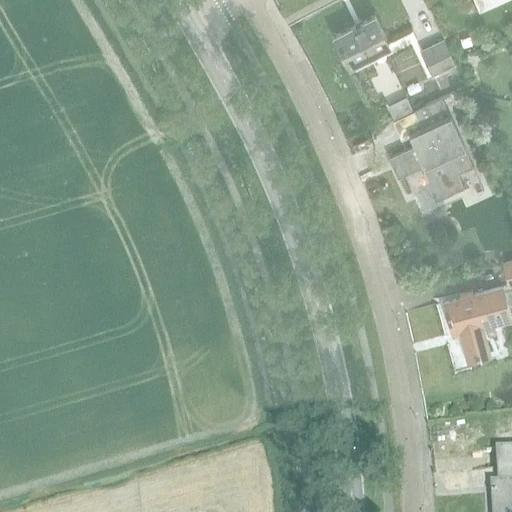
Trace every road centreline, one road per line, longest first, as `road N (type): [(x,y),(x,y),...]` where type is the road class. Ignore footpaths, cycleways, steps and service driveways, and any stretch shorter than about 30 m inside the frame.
road 1 (residential): [(415,511),(394,356),(367,255),(316,125),(248,0)]
road 2 (tertiary): [(352,511),(335,375),(312,289),(259,148),(189,20)]
